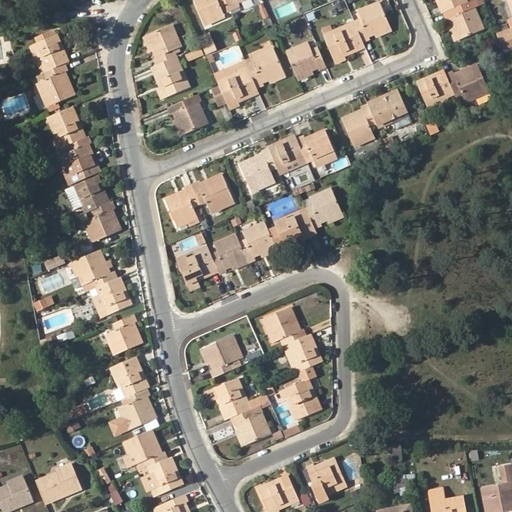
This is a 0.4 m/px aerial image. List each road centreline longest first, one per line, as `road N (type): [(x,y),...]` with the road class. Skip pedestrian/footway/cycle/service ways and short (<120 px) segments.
road 1 (residential): [(216,484),(342,425),(344,294),(332,278),(309,276),(167,336)]
road 2 (residential): [(136,177),(413,62),(426,37),(410,0)]
road 3 (residential): [(136,177),(117,59),(141,0)]
road 4 (residential): [(167,336),(136,177)]
road 5 (residential): [(216,484),(185,413),(167,336)]
